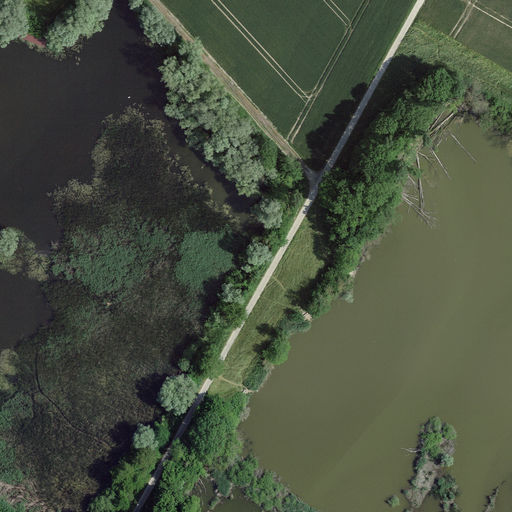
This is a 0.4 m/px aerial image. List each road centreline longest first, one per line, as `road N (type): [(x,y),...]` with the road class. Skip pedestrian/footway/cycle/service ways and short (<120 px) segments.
road 1 (track): [(138,511),(421,0)]
road 2 (track): [(322,180),(152,0)]
